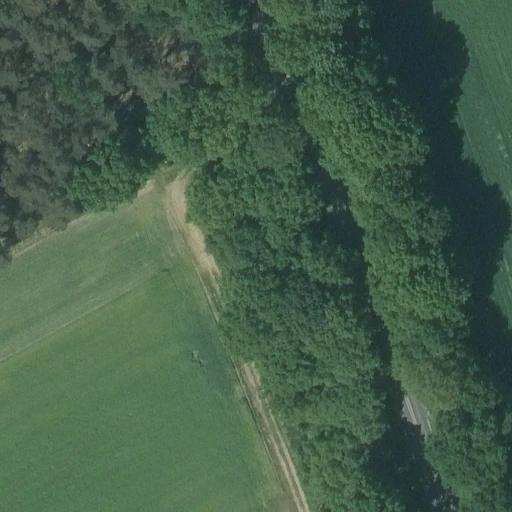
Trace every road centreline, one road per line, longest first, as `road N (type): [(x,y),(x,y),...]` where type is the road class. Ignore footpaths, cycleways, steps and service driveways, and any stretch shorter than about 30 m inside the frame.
road 1 (primary): [(446,511),(254,0)]
road 2 (track): [(300,511),(175,191)]
